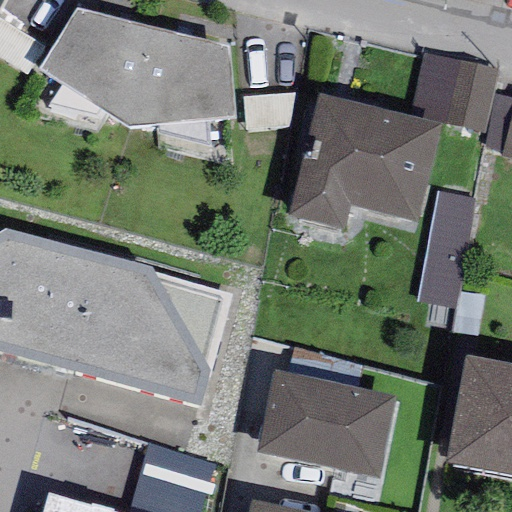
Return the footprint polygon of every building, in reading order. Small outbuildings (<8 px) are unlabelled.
[(226,47),(75,8),(39,69),(126,126),(234,119),(226,47)] [(424,55),(410,118),(439,124),(484,134),(498,72),(424,55)] [(410,118),(316,95),(287,217),(342,230),(348,206),(416,222),(439,124),(410,118)] [(511,107),(499,157),(511,160),(511,107)] [(473,305),(483,197),(440,193),(430,301),(473,305)] [(0,232),(0,350),(198,405),(208,369),(151,265),(6,230),(0,232)] [(511,365),(465,357),(446,464),(511,475),(511,365)] [(394,396),(272,371),(255,453),(377,478),(394,396)] [(199,511),(208,464),(147,444),(130,511),(115,508),(112,511),(199,511)] [(84,511),(46,501),(42,511),(84,511)] [(296,511),(249,503),(247,511),(296,511)]
